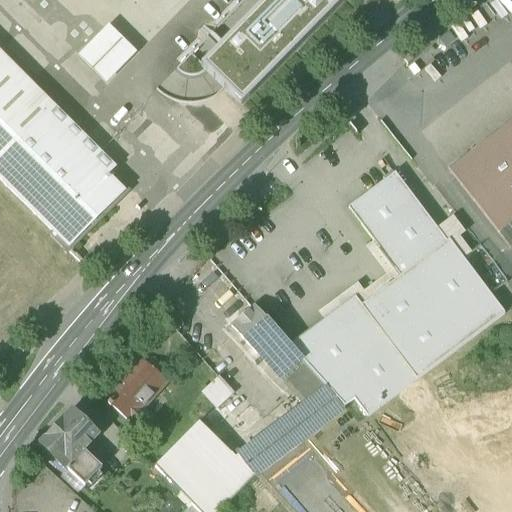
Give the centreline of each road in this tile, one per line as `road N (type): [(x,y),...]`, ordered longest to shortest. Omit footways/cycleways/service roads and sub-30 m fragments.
road 1 (tertiary): [(0,447),(117,293),(249,158),(346,70),(441,0)]
road 2 (unknown): [(176,203),(86,101),(197,0)]
road 3 (unknown): [(86,101),(0,10)]
